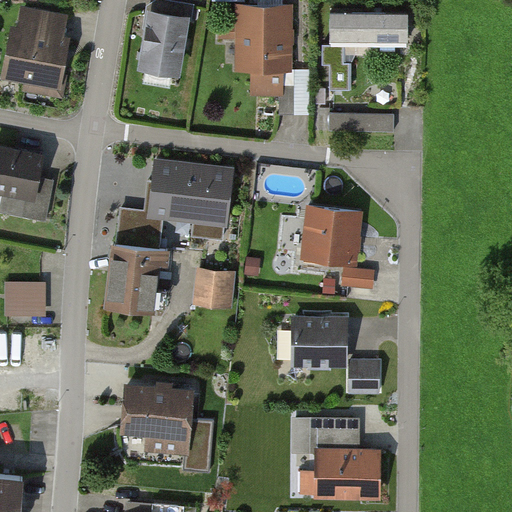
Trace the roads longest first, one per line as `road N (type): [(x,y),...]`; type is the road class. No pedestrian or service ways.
road 1 (residential): [(409,511),(413,213),(396,176),(352,156),(92,129)]
road 2 (residential): [(69,511),(92,129)]
road 3 (residential): [(92,129),(118,0)]
